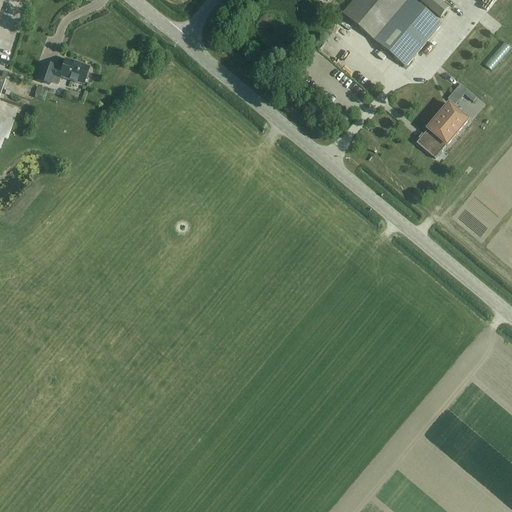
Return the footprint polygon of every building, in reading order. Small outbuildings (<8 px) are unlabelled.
[(442,27),(409,0),(357,0),(343,16),(406,69),(442,27)] [(450,9),(439,0),(417,0),(441,20),(450,9)] [(54,70),(42,66),(36,84),(48,88),(51,79),(59,82),(59,80),(82,88),(84,84),(86,82),(88,76),(87,73),(89,69),(65,61),(61,73),(54,71),(54,70)] [(461,85),(448,100),(455,106),(468,91),(461,85)] [(37,89),(35,96),(41,98),(44,91),(37,89)] [(428,130),(428,131),(424,136),(422,135),(419,139),(420,140),(417,144),(435,160),(447,146),(447,147),(468,121),(449,105),(428,130)] [(441,244),(439,247),(448,253),(450,250),(441,244)]
